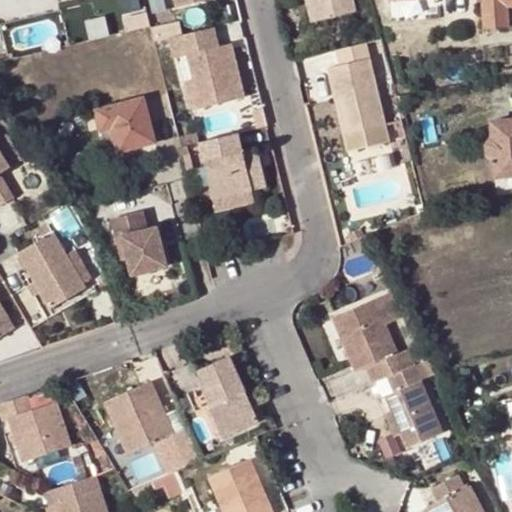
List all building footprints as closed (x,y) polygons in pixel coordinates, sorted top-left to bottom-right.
[(217,0),(181,0),(183,9),(218,1),(217,0)] [(309,0),(315,23),(322,22),(316,0),(309,0)] [(316,0),(322,22),(359,12),(356,0),(316,0)] [(511,0),(484,0),(487,27),(511,26),(510,9),(511,8),(511,0)] [(174,41),(180,40),(178,31),(156,36),(158,45),(174,41)] [(212,52),(222,50),(218,31),(207,33),(212,52)] [(191,58),(197,82),(204,111),(249,99),(236,46),(222,50),(212,52),(207,33),(180,40),(174,41),(179,61),(191,58)] [(394,146),(370,47),(342,54),(345,69),(333,72),(341,107),(349,105),(356,136),(349,138),(353,156),(394,146)] [(195,113),(204,111),(197,82),(188,85),(195,113)] [(146,97),(96,111),(102,131),(111,129),(118,152),(129,149),(132,162),(162,153),(146,97)] [(349,138),(356,136),(349,105),(341,107),(349,138)] [(511,193),(511,120),(493,122),(497,195),(511,193)] [(398,125),(403,143),(411,141),(406,123),(398,125)] [(184,153),(203,148),(200,137),(182,142),(184,153)] [(219,206),(258,196),(271,193),(261,154),(248,158),(242,138),(203,148),(219,206)] [(0,152),(0,203),(12,196),(0,176),(0,171),(8,166),(0,152)] [(186,161),(191,181),(197,179),(192,160),(186,161)] [(79,185),(82,198),(109,192),(106,179),(79,185)] [(260,204),(258,196),(219,206),(221,215),(260,204)] [(73,206),(52,216),(67,247),(88,237),(73,206)] [(166,261),(156,223),(147,225),(142,206),(111,214),(116,233),(122,231),(132,270),(166,261)] [(85,285),(48,220),(38,225),(43,233),(18,248),(34,276),(41,288),(50,304),(85,285)] [(369,238),(365,229),(351,235),(355,245),(369,238)] [(27,280),(33,292),(41,288),(34,276),(27,280)] [(333,315),(356,369),(366,365),(373,381),(391,374),(410,365),(415,363),(408,347),(397,351),(374,297),(333,315)] [(0,333),(11,327),(0,308),(0,333)] [(255,417),(228,351),(196,364),(209,398),(206,399),(219,432),(255,417)] [(400,429),(407,444),(438,431),(410,365),(391,374),(397,388),(385,393),(391,407),(400,429)] [(184,420),(171,426),(149,374),(103,394),(114,421),(126,447),(169,429),(181,457),(197,450),(184,420)] [(54,401),(31,408),(25,393),(0,401),(0,416),(1,420),(6,418),(20,460),(68,444),(54,401)] [(393,432),(400,429),(391,407),(383,410),(393,432)] [(114,421),(108,423),(120,450),(126,447),(114,421)] [(412,448),(419,463),(452,449),(445,433),(412,448)] [(272,511),(250,458),(209,474),(223,511),(272,511)] [(102,511),(90,472),(39,489),(44,503),(50,501),(53,511),(102,511)] [(486,511),(472,483),(467,486),(460,473),(433,485),(439,499),(431,502),(435,511),(486,511)] [(42,504),(44,511),(53,511),(50,501),(44,503),(42,504)] [(427,511),(435,511),(431,502),(424,505),(427,511)]
